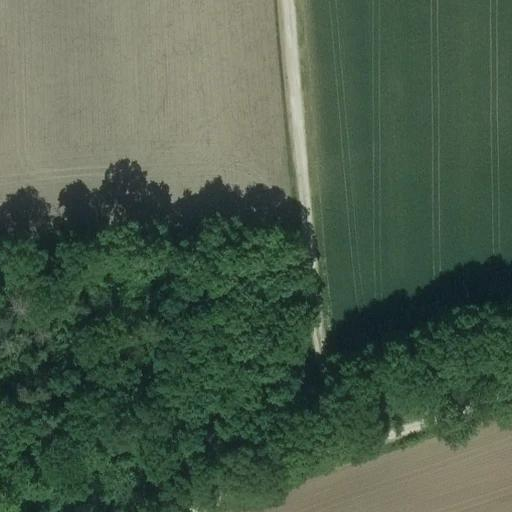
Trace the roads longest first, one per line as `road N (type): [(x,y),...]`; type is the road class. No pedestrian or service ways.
road 1 (track): [(329,452),(287,0)]
road 2 (track): [(196,511),(511,384)]
